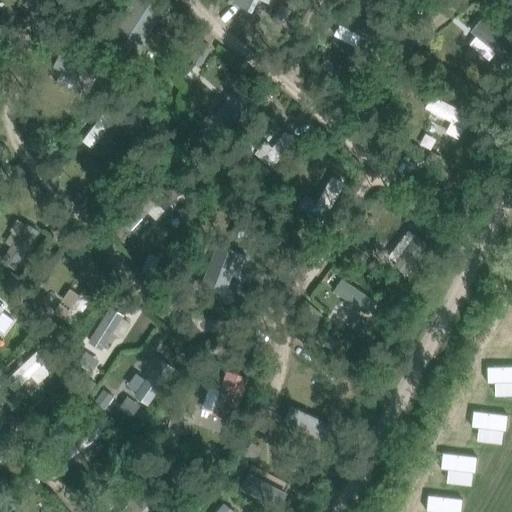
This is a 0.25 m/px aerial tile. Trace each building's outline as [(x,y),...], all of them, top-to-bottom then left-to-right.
[(133,40),(152,7),(140,0),(125,0),(110,27),(133,40)] [(230,0),(227,6),(236,11),(242,0),(230,0)] [(323,24),(316,39),(340,50),(347,36),(323,24)] [(461,24),(452,52),(495,66),(504,38),(461,24)] [(64,41),(62,51),(72,53),(74,43),(64,41)] [(201,41),(191,58),(201,65),(212,48),(201,41)] [(99,61),(92,72),(104,80),(111,69),(99,61)] [(52,91),(47,95),(57,109),(74,97),(50,62),(38,71),(52,91)] [(211,97),(225,108),(239,90),(225,78),(211,97)] [(416,95),(408,111),(450,133),(458,116),(416,95)] [(99,133),(96,112),(81,114),(84,135),(99,133)] [(209,127),(199,131),(205,143),(215,139),(209,127)] [(272,135),(255,148),(263,159),(280,146),(272,135)] [(98,223),(112,242),(148,215),(133,196),(98,223)] [(0,252),(11,253),(14,227),(0,225),(0,252)] [(72,245),(49,243),(47,262),(70,264),(72,245)] [(360,245),(352,254),(358,259),(366,250),(360,245)] [(76,338),(87,346),(96,334),(104,340),(115,326),(95,312),(76,338)] [(212,353),(218,375),(229,372),(223,350),(212,353)] [(40,373),(21,353),(0,373),(0,391),(14,378),(23,388),(40,373)] [(511,365),(503,361),(496,375),(511,383),(511,365)] [(113,391),(141,401),(152,371),(138,365),(133,379),(119,375),(113,391)] [(285,372),(290,389),(312,381),(306,365),(285,372)] [(208,372),(204,391),(189,388),(184,417),(220,423),(228,376),(208,372)] [(102,387),(92,400),(103,408),(112,395),(102,387)] [(511,410),(474,391),(466,405),(505,425),(511,412),(511,410)] [(171,414),(167,428),(176,431),(180,417),(171,414)] [(466,432),(458,446),(497,467),(504,452),(466,432)] [(436,461),(429,475),(468,496),(475,482),(436,461)] [(414,471),(409,484),(434,495),(440,482),(414,471)] [(446,511),(428,502),(422,511),(446,511)]
